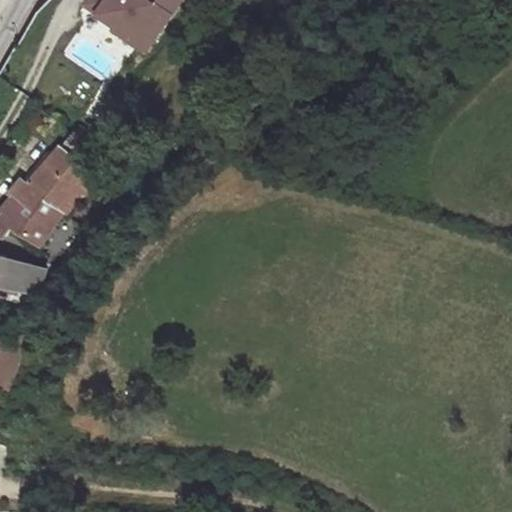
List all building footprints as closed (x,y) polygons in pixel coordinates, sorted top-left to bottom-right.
[(88,0),(85,5),(132,37),(138,28),(154,40),(181,0),(88,0)] [(113,30),(145,52),(154,40),(138,28),(132,37),(116,26),(113,30)] [(27,185),(24,183),(14,195),(36,213),(46,200),(63,212),(65,214),(100,176),(61,145),(27,185)] [(12,227),(40,245),(63,212),(46,200),(36,213),(14,195),(0,211),(0,232),(6,236),(12,227)] [(0,284),(36,292),(45,268),(9,258),(0,256),(0,284)] [(0,393),(6,395),(25,336),(3,329),(0,340),(0,393)]
